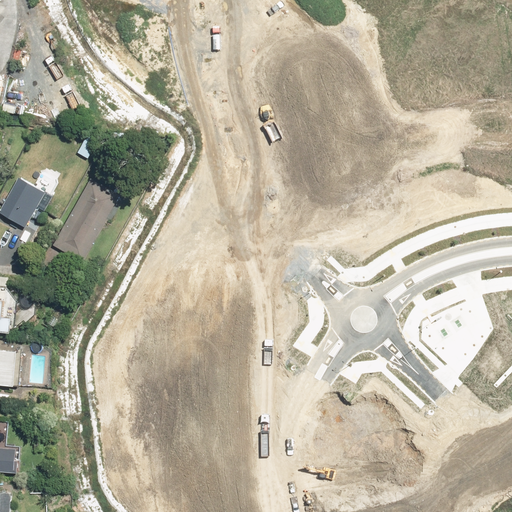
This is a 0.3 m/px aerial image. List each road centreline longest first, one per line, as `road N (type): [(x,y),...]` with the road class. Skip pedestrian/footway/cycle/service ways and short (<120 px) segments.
road 1 (residential): [(270,445),(172,424),(186,342),(263,224)]
road 2 (residential): [(263,224),(348,157),(400,134),(461,116),(511,114)]
road 3 (residential): [(181,0),(197,107),(263,224)]
road 4 (residential): [(379,335),(511,465)]
road 5 (residential): [(369,297),(438,257),(511,241)]
road 6 (residential): [(270,445),(340,323)]
road 7 (residential): [(511,260),(440,276),(385,313)]
road 8 (residential): [(361,341),(336,365),(294,448)]
road 9 (residential): [(294,448),(340,456),(398,511)]
